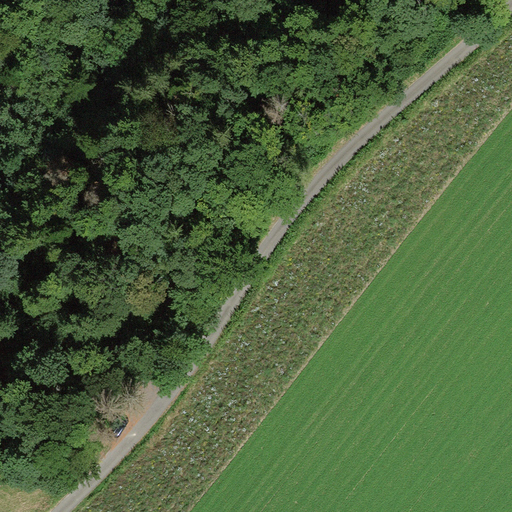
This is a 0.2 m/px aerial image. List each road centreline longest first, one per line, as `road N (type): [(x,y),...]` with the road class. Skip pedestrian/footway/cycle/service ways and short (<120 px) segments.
road 1 (track): [(505,0),(426,88),(285,221),(150,411),(51,511)]
road 2 (track): [(336,0),(268,90),(173,335)]
road 3 (track): [(260,0),(0,203)]
